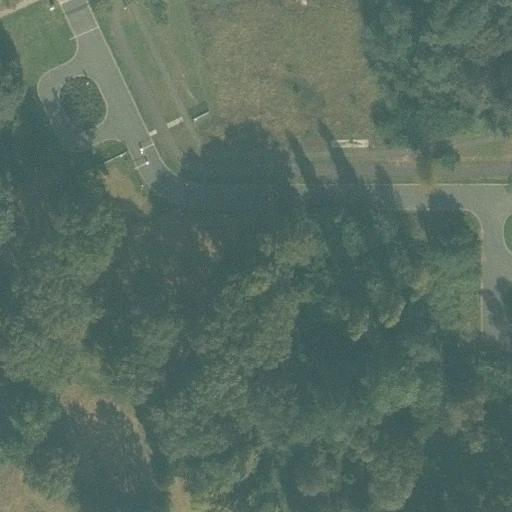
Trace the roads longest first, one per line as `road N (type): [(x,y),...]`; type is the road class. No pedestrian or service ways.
road 1 (track): [(193,197),(13,471),(10,511)]
road 2 (track): [(111,321),(82,297),(0,266)]
